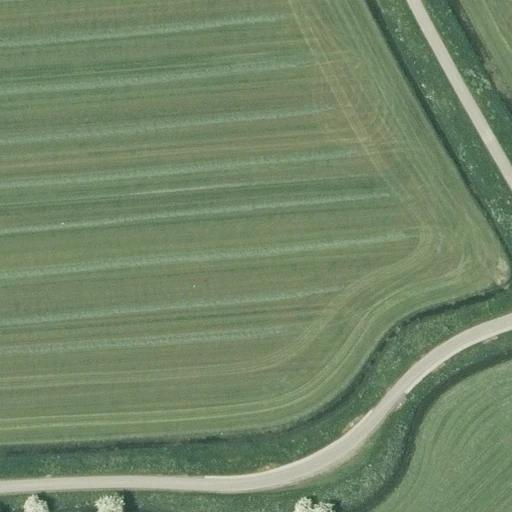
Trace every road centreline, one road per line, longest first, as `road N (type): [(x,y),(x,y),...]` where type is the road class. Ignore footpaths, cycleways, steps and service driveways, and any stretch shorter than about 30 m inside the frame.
road 1 (tertiary): [(511,321),(440,353),(351,443),(291,475),(227,487),(0,489)]
road 2 (unclassified): [(511,186),(460,103),(416,0)]
